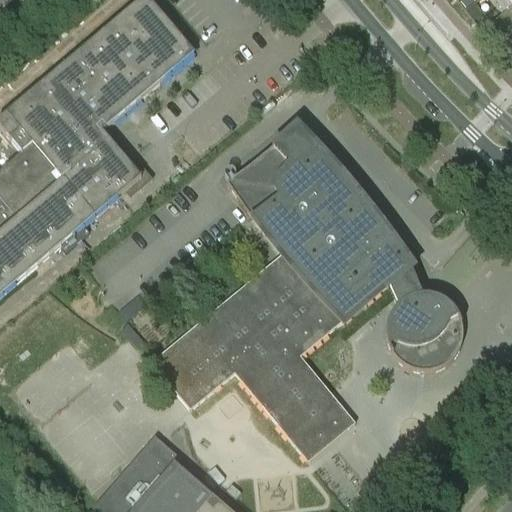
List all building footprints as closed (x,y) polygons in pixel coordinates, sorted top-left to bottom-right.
[(475,6),(470,0),(468,0),(461,6),(466,13),(475,6)] [(146,1),(6,119),(0,123),(0,132),(21,158),(0,175),(0,300),(141,182),(102,136),(194,59),(146,1)] [(22,1),(5,16),(13,25),(29,11),(22,1)] [(0,19),(0,35),(2,34),(13,25),(5,16),(0,19)] [(511,67),(511,46),(509,44),(498,52),(511,69),(511,67)] [(260,121),(275,109),(272,104),(256,117),(260,121)] [(150,368),(171,393),(189,415),(234,379),(307,468),(355,429),(300,362),(387,290),(396,310),(393,313),(392,315),(390,318),(389,321),(388,324),(387,327),(386,330),(386,334),(385,337),(386,340),(386,344),(387,347),(388,350),(389,353),(391,356),(393,359),(395,361),(397,364),(400,366),(403,368),(406,370),(409,371),(412,372),(415,373),(418,374),(422,374),(425,374),(428,374),(432,374),(435,373),(438,372),(441,370),(444,369),(447,367),(449,364),(452,362),(454,360),(456,357),(457,354),(459,351),(460,348),(461,345),(462,342),(462,338),(462,335),(462,332),(461,329),(460,326),(459,322),(458,319),(456,316),(455,314),(453,311),(450,309),(448,306),(445,304),(442,303),(439,301),(436,300),(433,299),(430,298),(426,298),(423,298),(420,298),(408,273),(411,271),(299,134),(229,192),(284,258),(150,368)] [(127,325),(135,317),(127,308),(118,315),(127,325)] [(142,345),(127,327),(120,333),(135,351),(142,345)] [(223,511),(211,502),(171,466),(176,460),(155,442),(93,511),(223,511)] [(235,503),(241,497),(231,489),(226,495),(235,503)]
